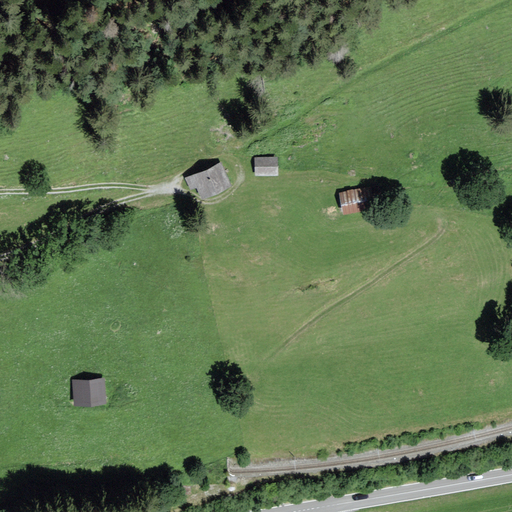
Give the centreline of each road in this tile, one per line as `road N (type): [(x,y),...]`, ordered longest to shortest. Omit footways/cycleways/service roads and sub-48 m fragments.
road 1 (primary): [(511,473),(307,507)]
road 2 (track): [(154,188),(0,254)]
road 3 (track): [(167,187),(0,194)]
